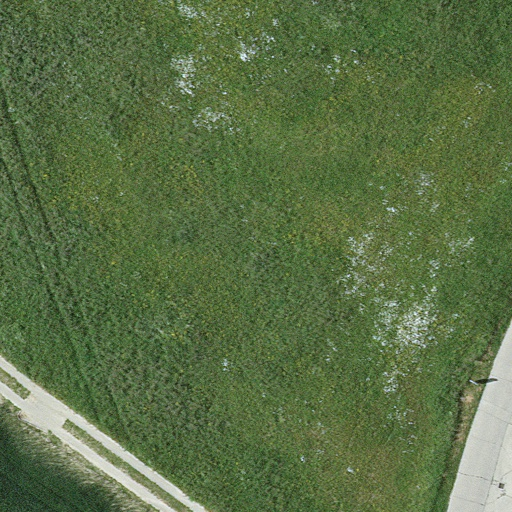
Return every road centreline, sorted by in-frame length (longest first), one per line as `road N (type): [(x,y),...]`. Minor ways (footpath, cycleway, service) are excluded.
road 1 (track): [(155,511),(0,403)]
road 2 (tertiary): [(511,349),(452,511)]
